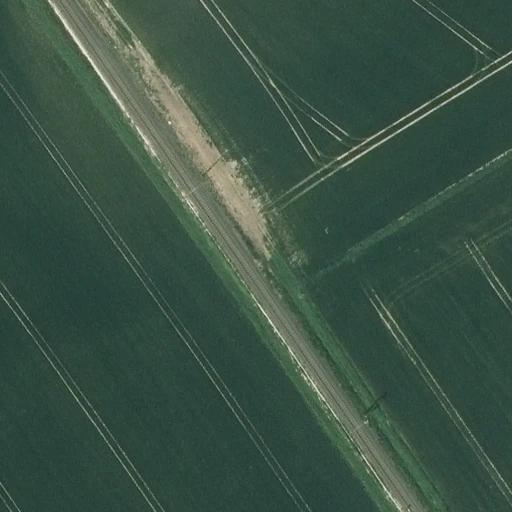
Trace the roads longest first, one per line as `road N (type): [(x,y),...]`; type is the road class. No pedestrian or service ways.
road 1 (track): [(384,511),(27,0)]
road 2 (track): [(103,0),(304,281),(511,152)]
